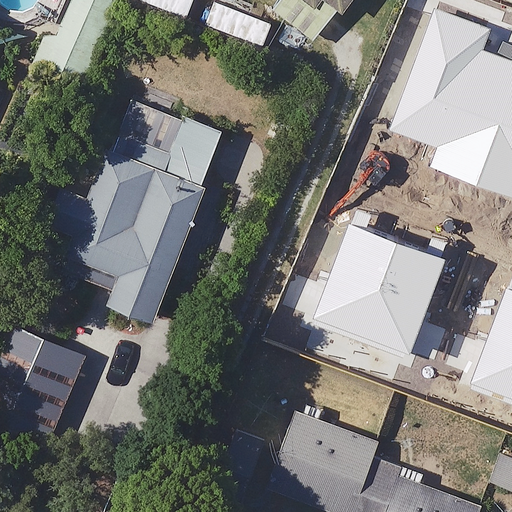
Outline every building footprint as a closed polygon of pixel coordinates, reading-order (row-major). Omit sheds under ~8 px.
[(120,0),(72,0),(59,34),(46,29),(34,60),(88,82),(120,0)] [(278,0),(274,6),(321,40),(349,0),(278,0)] [(434,95),(382,74),(353,144),(406,165),(434,95)] [(222,129),(135,97),(115,152),(105,149),(63,265),(160,300),(222,129)] [(511,268),(511,229),(398,187),(337,348),(511,414),(511,299),(502,296),(511,268)] [(476,511),(481,499),(371,456),(378,438),(298,407),(269,483),(344,511),(476,511)] [(274,435),(239,419),(206,490),(241,506),(274,435)] [(511,449),(505,447),(495,480),(511,485),(511,449)]
